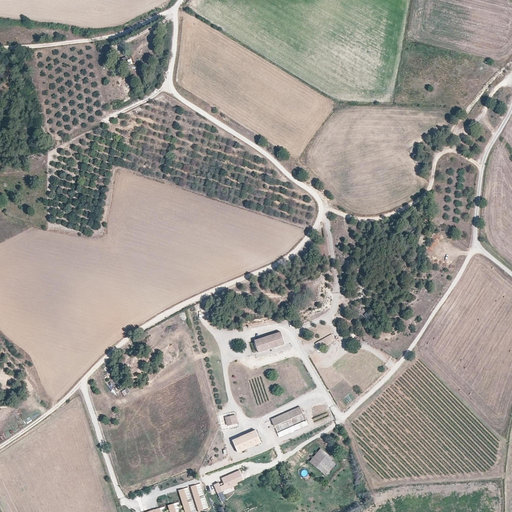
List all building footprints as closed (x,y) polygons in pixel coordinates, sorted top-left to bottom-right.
[(129,65),(126,57),(115,61),(118,69),(129,65)] [(369,309),(364,315),(368,318),(373,313),(369,309)] [(285,344),(281,332),(255,341),(259,353),(285,344)] [(319,349),(336,340),(332,334),(316,344),(319,349)] [(128,388),(121,392),(124,396),(131,392),(128,388)] [(306,420),(300,408),(272,419),(277,432),(306,420)] [(237,423),(236,416),(226,418),(228,425),(237,423)] [(238,453),(262,443),(256,430),(233,440),(238,453)] [(333,459),(321,449),(310,462),(326,475),(336,464),(332,461),(333,459)] [(197,484),(191,486),(199,511),(205,510),(197,484)] [(191,511),(184,489),(179,490),(185,511),(191,511)]
